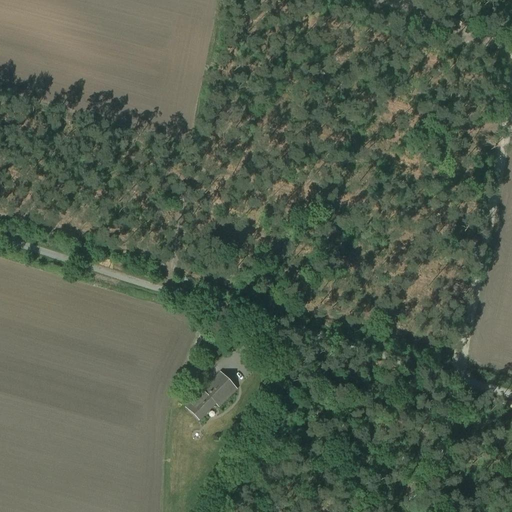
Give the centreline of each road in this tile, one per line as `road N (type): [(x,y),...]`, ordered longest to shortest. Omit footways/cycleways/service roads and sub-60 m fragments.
road 1 (unclassified): [(511,396),(0,238)]
road 2 (track): [(427,511),(511,110)]
